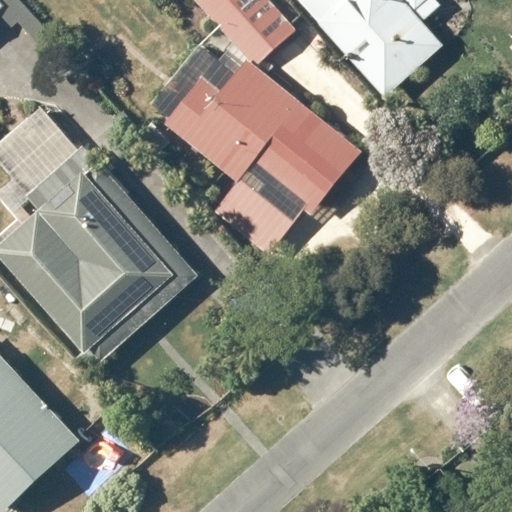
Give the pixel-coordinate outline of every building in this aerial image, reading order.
[(0,0),(0,14),(10,3),(6,0),(0,0)] [(23,0),(17,0),(10,3),(0,14),(0,29),(12,41),(22,31),(52,61),(69,44),(23,0)] [(273,0),(196,0),(254,67),(298,29),(273,0)] [(304,0),(391,97),(452,42),(430,18),(450,0),(304,0)] [(199,81),(168,121),(246,182),(263,161),(324,208),(368,152),(254,67),(230,94),(199,81)] [(105,366),(207,277),(91,146),(34,196),(47,211),(2,250),(105,366)] [(263,161),(224,212),(281,259),(324,208),(263,161)] [(0,509),(2,511),(24,511),(97,444),(0,342),(0,509)]
